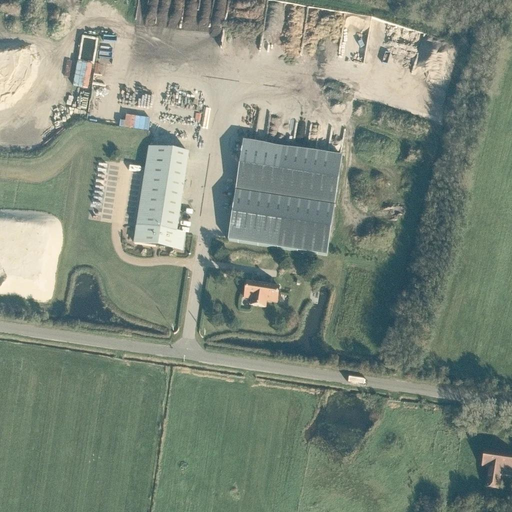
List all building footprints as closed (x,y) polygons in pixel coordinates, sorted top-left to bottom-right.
[(154,115),(156,103),(145,101),(144,114),(154,115)] [(136,129),(151,131),(154,120),(135,116),(134,123),(137,124),(136,129)] [(243,143),(228,242),(327,257),(342,158),(243,143)] [(185,235),(177,234),(189,155),(149,149),(134,245),(182,252),(185,235)] [(247,283),(245,299),(252,300),(251,306),(265,308),(266,302),(276,304),(279,288),(247,283)] [(511,455),(485,452),(483,467),(489,468),(487,489),(498,490),(500,477),(511,478),(511,455)]
